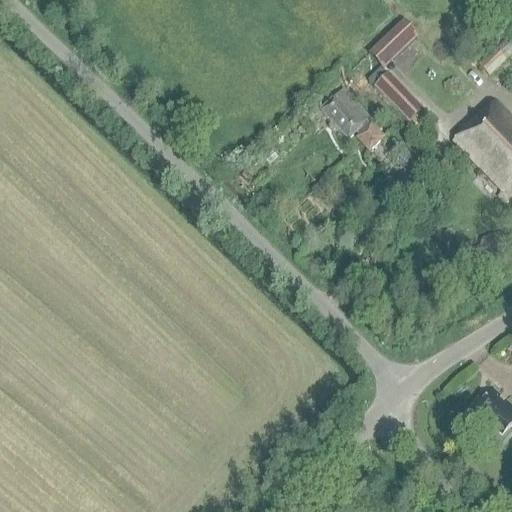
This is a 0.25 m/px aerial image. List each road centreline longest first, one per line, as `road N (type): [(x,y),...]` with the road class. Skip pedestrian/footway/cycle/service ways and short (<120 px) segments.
road 1 (unclassified): [(394,392),(371,357),(4,0)]
road 2 (tertiary): [(280,511),(394,392)]
road 3 (unclassified): [(394,392),(511,315)]
road 4 (tertiary): [(459,511),(411,446),(394,392)]
